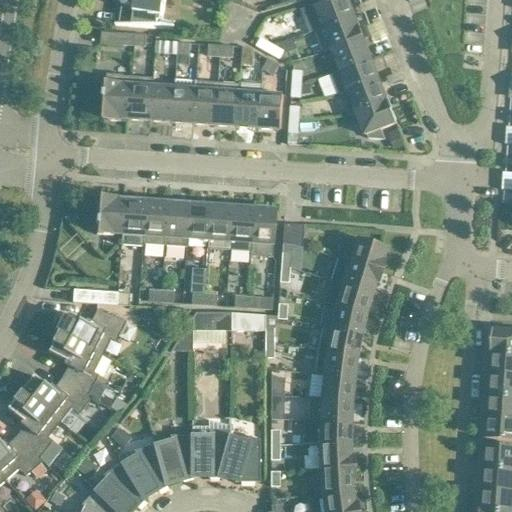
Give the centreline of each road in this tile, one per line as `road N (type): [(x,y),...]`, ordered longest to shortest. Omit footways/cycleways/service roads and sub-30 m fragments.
road 1 (residential): [(459,184),(49,156)]
road 2 (residential): [(417,511),(410,434),(417,356),(454,258)]
road 3 (residential): [(458,511),(474,269)]
road 4 (residential): [(49,156),(37,261),(0,341)]
road 5 (residential): [(461,158),(393,0)]
road 6 (residential): [(67,0),(49,156)]
road 7 (residential): [(496,0),(489,121)]
